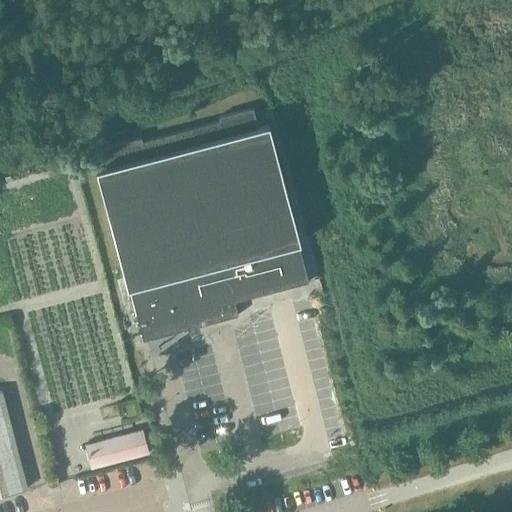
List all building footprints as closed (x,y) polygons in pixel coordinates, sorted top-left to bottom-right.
[(106,167),(94,170),(124,279),(126,288),(126,289),(127,288),(141,340),(236,315),(232,302),(308,281),(298,243),(300,242),(269,124),(258,126),(255,112),(253,108),(220,117),(221,119),(216,120),(158,136),(143,140),(141,136),(101,148),(106,167)] [(476,138),(448,145),(454,171),(482,164),(476,138)] [(428,150),(401,156),(407,182),(435,175),(428,150)] [(482,164),(454,171),(460,196),(488,189),(482,164)] [(435,175),(407,182),(413,208),(441,201),(435,175)] [(488,189),(460,196),(467,222),(495,215),(488,189)] [(441,201),(413,208),(419,233),(447,227),(441,201)] [(495,215),(467,222),(473,247),(501,241),(495,215)] [(447,227),(419,233),(426,259),(454,252),(447,227)] [(0,494),(26,488),(1,392),(0,392),(0,494)] [(86,444),(92,467),(149,452),(143,429),(86,444)]
